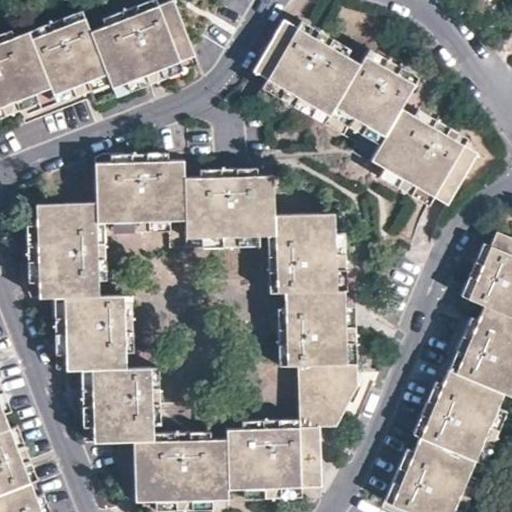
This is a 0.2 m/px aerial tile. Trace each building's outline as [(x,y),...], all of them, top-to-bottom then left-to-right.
[(158,4),(156,0),(147,0),(137,4),(137,5),(147,32),(154,30),(154,28),(155,26),(156,24),(158,22),(159,22),(161,21),(163,20),(164,20),(158,4)] [(198,64),(173,0),(169,0),(158,4),(164,20),(183,70),(198,64)] [(147,32),(137,5),(127,8),(130,15),(106,25),(90,31),(85,17),(66,24),(64,17),(47,23),(60,52),(53,55),(51,53),(49,52),(48,50),(45,50),(36,52),(49,86),(52,93),(68,87),(71,96),(80,93),(91,89),(96,103),(149,83),(155,81),(164,77),(183,70),(164,20),(163,20),(161,21),(159,22),(158,22),(156,24),(155,26),(154,28),(154,30),(147,32)] [(130,15),(127,8),(103,17),(106,25),(130,15)] [(85,17),(82,9),(64,17),(66,24),(85,17)] [(266,79),(297,26),(283,18),(253,71),(260,75),(266,79)] [(349,48),(301,20),(297,26),(266,79),(283,89),(278,97),(311,116),(355,142),(350,150),(359,155),(369,161),(401,107),(419,77),(400,66),(369,48),(361,63),(345,55),(349,48)] [(27,30),(36,52),(45,50),(48,50),(49,52),(51,53),(53,55),(60,52),(47,23),(27,30)] [(11,37),(8,30),(0,33),(0,61),(2,65),(9,62),(8,58),(17,52),(11,37)] [(29,83),(33,93),(39,90),(49,86),(36,52),(27,30),(11,37),(17,52),(29,83)] [(2,65),(0,61),(0,116),(5,115),(19,109),(15,99),(12,90),(29,83),(17,52),(8,58),(9,62),(2,65)] [(283,89),(266,79),(262,87),(278,97),(283,89)] [(33,93),(29,83),(12,90),(15,99),(33,93)] [(55,102),(71,96),(68,87),(52,93),(55,102)] [(413,115),(401,107),(369,161),(365,167),(374,173),(378,175),(384,166),(413,115)] [(468,138),(437,119),(417,107),(413,115),(384,166),(404,177),(398,187),(410,193),(415,184),(433,194),(448,203),(477,152),(464,144),(468,138)] [(235,200),(234,168),(229,168),(220,168),(200,169),(200,176),(184,176),(184,159),(168,160),(168,152),(124,153),(125,186),(117,186),(115,183),(112,180),(108,179),(104,179),(105,223),(110,223),(129,222),(130,233),(168,232),(169,249),(264,247),(263,234),(258,234),(258,191),(253,191),(249,193),(245,196),(244,200),(235,200)] [(125,186),(124,153),(112,154),(110,154),(103,154),(103,162),(104,179),(108,179),(112,180),(115,183),(117,186),(125,186)] [(102,223),(105,223),(104,179),(103,162),(87,162),(88,202),(88,205),(89,223),(102,223)] [(404,177),(384,166),(378,175),(396,186),(398,187),(404,177)] [(257,167),(235,168),(234,168),(235,200),(244,200),(245,196),(249,193),(253,191),(258,191),(257,175),(257,167)] [(273,214),(273,192),(273,174),(257,175),(258,191),(258,234),(263,234),(270,234),(274,234),(273,214)] [(433,194),(415,184),(410,193),(427,204),(433,194)] [(107,262),(105,223),(102,223),(89,223),(88,205),(88,202),(51,203),(35,203),(36,224),(37,244),(27,244),(27,250),(28,263),(38,263),(38,281),(39,285),(86,283),(86,280),(85,277),(85,275),(84,272),(83,271),(81,270),(80,270),(78,270),(78,263),(107,262)] [(335,255),(334,232),(334,212),(273,214),(274,234),(270,234),(269,270),(301,271),(301,279),(296,281),(294,282),(293,283),(292,284),(291,285),(291,291),(335,290),(335,269),(346,269),(346,263),(346,255),(335,255)] [(112,233),(130,233),(129,222),(110,223),(111,232),(112,233)] [(37,244),(36,224),(26,224),(27,244),(37,244)] [(511,236),(496,230),(490,245),(501,250),(500,254),(502,259),(505,263),(509,265),(506,272),(476,259),(469,276),(476,279),(468,297),(484,304),(477,319),(470,336),(464,333),(457,347),(486,360),(483,367),(482,367),(480,367),(478,367),(477,368),(473,376),(450,366),(442,384),(457,390),(456,401),(459,404),(456,411),(435,402),(427,399),(420,414),(428,417),(420,436),(413,433),(407,447),(414,450),(406,469),(399,466),(392,481),(399,484),(391,503),(412,511),(463,511),(469,498),(460,494),(469,476),(474,465),(481,448),(489,451),(498,429),(489,425),(497,406),(503,392),(510,395),(511,391),(511,236)] [(346,255),(345,232),(334,232),(335,255),(346,255)] [(490,245),(483,242),(478,253),(476,259),(506,272),(509,265),(505,263),(502,259),(500,254),(501,250),(490,245)] [(107,262),(78,263),(78,270),(80,270),(81,270),(83,271),(84,272),(85,275),(85,277),(86,280),(86,283),(108,282),(107,262)] [(29,281),(38,281),(38,263),(28,263),(29,281)] [(346,290),(346,269),(335,269),(335,290),(344,290),(346,290)] [(283,291),(291,291),(291,285),(292,284),(293,283),(294,282),(296,281),(301,279),(301,271),(269,270),(269,291),(283,291)] [(476,279),(469,276),(460,294),(468,297),(476,279)] [(86,283),(39,285),(39,304),(54,303),(65,303),(109,301),(108,282),(86,283)] [(283,306),(310,306),(345,306),(344,290),(335,290),(291,291),(283,291),(283,306)] [(140,300),(139,299),(115,300),(116,307),(115,310),(113,312),(110,313),(108,314),(108,320),(141,318),(140,300)] [(82,406),(93,406),(94,425),(143,423),(143,416),(142,414),(141,412),(139,410),(136,409),(137,403),(169,403),(169,387),(162,387),(161,387),(160,386),(160,367),(136,368),(135,352),(135,343),(143,343),(141,318),(108,320),(108,314),(110,313),(113,312),(115,310),(116,307),(115,300),(109,301),(65,303),(65,323),(55,324),(55,333),(56,368),(58,369),(80,369),(82,397),(82,406)] [(65,323),(65,303),(54,303),(54,312),(54,317),(55,324),(65,323)] [(310,327),(277,327),(279,369),(297,368),(299,426),(319,425),(319,432),(336,431),(336,425),(336,406),(347,403),(357,384),(357,374),(355,322),(355,305),(346,305),(345,306),(310,306),(310,327)] [(277,306),(277,327),(310,327),(310,306),(283,306),(277,306)] [(470,336),(477,319),(471,316),(464,333),(470,336)] [(143,352),(143,343),(135,343),(135,352),(143,352)] [(486,360),(457,347),(456,350),(454,355),(450,366),(473,376),(477,368),(478,367),(480,367),(482,367),(483,367),(486,360)] [(168,367),(160,367),(160,386),(161,387),(162,387),(169,387),(168,367)] [(0,511),(50,511),(51,511),(49,511),(42,511),(36,495),(43,493),(37,478),(30,481),(23,461),(30,458),(24,443),(17,446),(10,427),(17,425),(11,410),(4,412),(0,400),(0,392),(4,391),(0,380),(0,511)] [(457,390),(442,384),(438,394),(435,402),(456,411),(459,404),(456,401),(457,390)] [(0,400),(4,412),(11,410),(4,391),(0,392),(0,400)] [(170,421),(169,403),(137,403),(136,409),(139,410),(141,412),(142,414),(143,416),(143,423),(156,423),(169,422),(170,422),(170,421)] [(93,406),(82,406),(83,425),(94,425),(93,406)] [(489,425),(498,429),(506,410),(497,406),(489,425)] [(428,417),(420,414),(413,433),(420,436),(428,417)] [(143,423),(94,425),(94,441),(118,440),(132,441),(150,442),(157,442),(156,423),(143,423)] [(17,446),(24,443),(17,425),(10,427),(17,446)] [(299,426),(299,429),(301,486),(321,485),(319,432),(319,425),(299,426)] [(226,448),(228,488),(244,487),(262,487),(263,497),(273,496),(282,496),(282,487),(301,486),(299,429),(261,430),(261,438),(240,438),(226,438),(226,448)] [(240,430),(240,438),(261,438),(261,430),(240,430)] [(209,440),(187,441),(189,473),(197,473),(198,471),(198,470),(199,468),(201,467),(203,466),(205,465),(210,465),(209,448),(209,440)] [(189,473),(187,441),(157,442),(150,442),(132,441),(134,500),(135,500),(155,500),(176,499),(176,509),(185,509),(192,508),(192,498),(212,497),(210,465),(205,465),(203,466),(201,467),(199,468),(198,470),(198,471),(197,473),(189,473)] [(414,450),(407,447),(399,466),(406,469),(414,450)] [(228,488),(226,448),(209,448),(210,465),(212,497),(228,498),(228,488)] [(489,451),(481,448),(474,465),(482,468),(489,451)] [(30,481),(37,478),(33,466),(32,464),(30,458),(23,461),(30,481)] [(477,480),(469,476),(460,494),(469,498),(477,480)] [(399,484),(392,481),(384,500),(391,503),(399,484)] [(301,486),(282,487),(282,496),(301,496),(301,486)] [(262,487),(244,487),(244,497),(263,497),(262,487)] [(42,511),(49,511),(51,511),(48,505),(43,493),(36,495),(42,511)] [(192,498),(192,508),(212,508),(212,497),(192,498)] [(176,499),(155,500),(155,509),(176,509),(176,499)]
